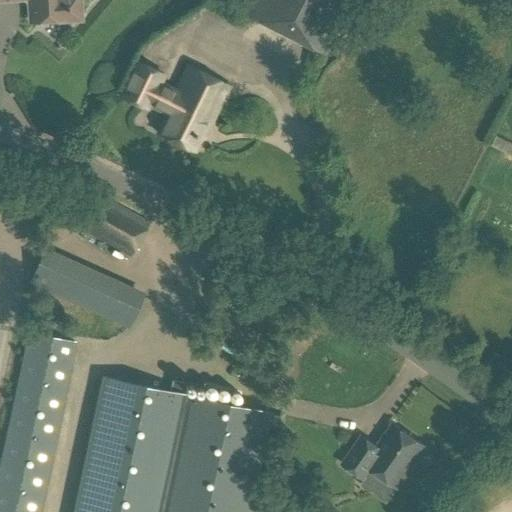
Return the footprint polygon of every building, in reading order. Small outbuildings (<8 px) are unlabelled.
[(25,0),(28,2),(29,3),(26,7),(26,15),(30,18),(30,20),(59,18),(62,21),(72,20),(75,17),(80,16),(78,0),(25,0)] [(256,0),(250,14),(269,24),(296,37),(326,53),(352,0),(256,0)] [(136,61),(119,96),(146,109),(148,105),(166,113),(157,133),(193,151),(206,125),(208,126),(221,99),(223,100),(230,86),(187,65),(175,91),(159,83),(163,74),(136,61)] [(490,123),(485,134),(507,142),(511,131),(490,123)] [(98,193),(79,228),(130,256),(149,222),(98,193)] [(42,254),(29,283),(127,327),(141,298),(42,254)] [(27,332),(0,460),(0,511),(37,511),(74,342),(27,332)] [(101,376),(72,511),(248,511),(250,502),(266,427),(269,413),(270,412),(197,396),(173,391),(101,376)] [(362,433),(342,461),(363,476),(370,466),(397,485),(426,444),(393,421),(382,436),(387,439),(381,447),(362,433)]
